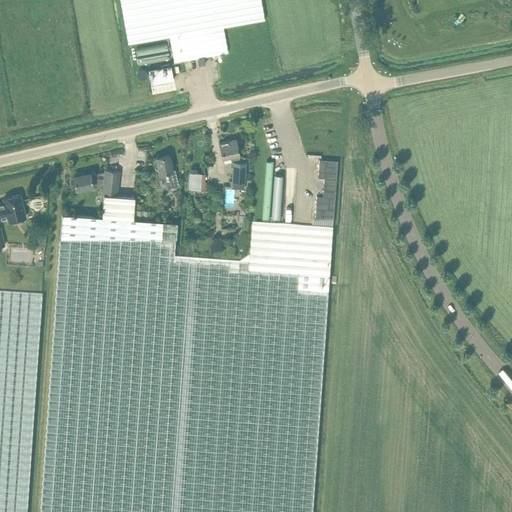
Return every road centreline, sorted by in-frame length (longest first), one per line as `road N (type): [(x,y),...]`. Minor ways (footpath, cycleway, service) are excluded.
road 1 (unclassified): [(0,162),(368,77)]
road 2 (secondary): [(511,385),(425,263),(390,178),(369,87)]
road 3 (unclassified): [(369,87),(511,61)]
